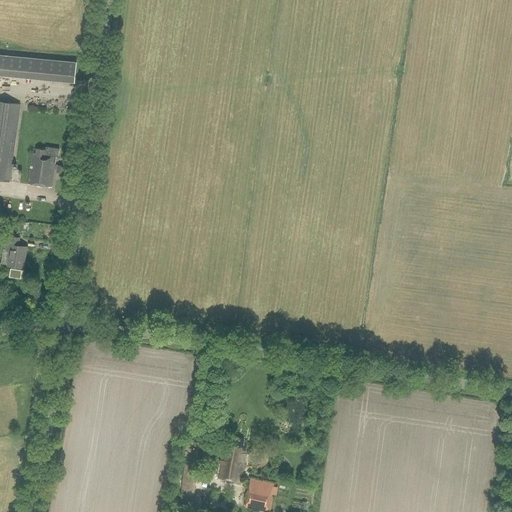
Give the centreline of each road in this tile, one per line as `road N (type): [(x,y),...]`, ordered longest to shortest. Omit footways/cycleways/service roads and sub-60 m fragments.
road 1 (tertiary): [(71,326),(511,389)]
road 2 (unclassified): [(71,326),(112,0)]
road 3 (unclassified): [(35,511),(71,326)]
